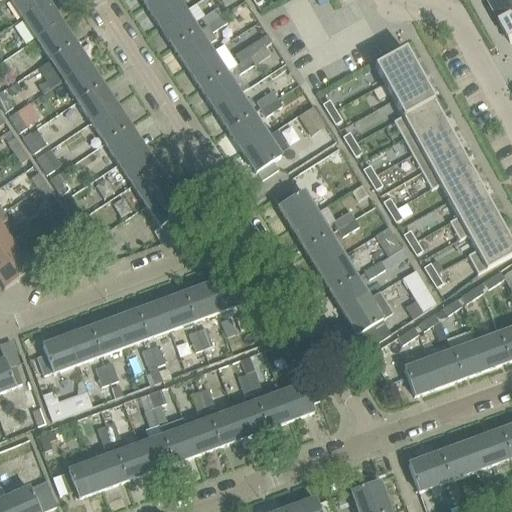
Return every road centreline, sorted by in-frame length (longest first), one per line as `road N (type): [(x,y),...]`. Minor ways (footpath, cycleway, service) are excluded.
road 1 (residential): [(259,239),(99,0)]
road 2 (residential): [(0,331),(259,239)]
road 3 (residential): [(383,438),(259,239)]
road 4 (residential): [(195,511),(383,438)]
road 5 (residential): [(499,97),(456,19),(385,0)]
road 6 (residential): [(383,438),(511,390)]
